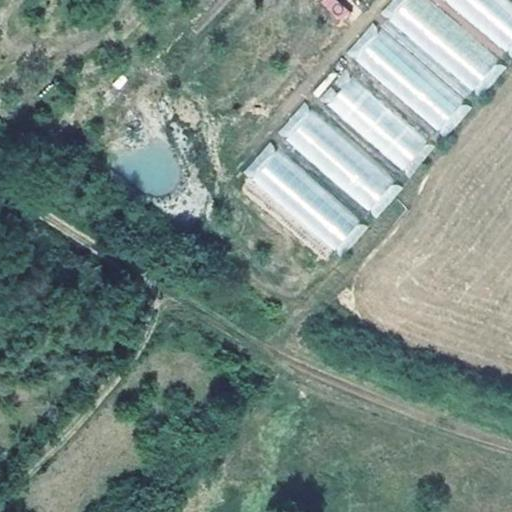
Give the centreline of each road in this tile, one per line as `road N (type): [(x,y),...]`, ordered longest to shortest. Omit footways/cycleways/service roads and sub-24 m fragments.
road 1 (track): [(0,214),(144,283),(285,366),(511,454)]
road 2 (track): [(144,283),(143,339),(57,447),(0,499)]
road 3 (track): [(285,366),(213,461),(161,511)]
